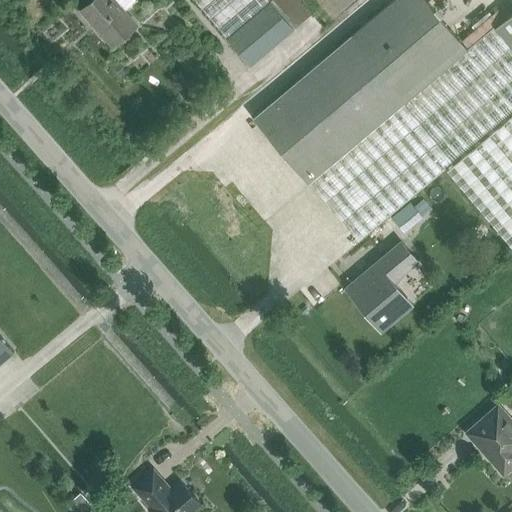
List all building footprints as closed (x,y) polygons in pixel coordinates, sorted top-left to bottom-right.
[(113,45),(138,23),(117,0),(91,0),(80,10),(113,45)] [(195,0),(227,38),(270,1),(269,0),(195,0)] [(467,49),(424,0),(392,0),(253,117),(359,241),(446,168),(511,246),(511,13),(495,28),(494,27),(467,49)] [(269,0),(270,1),(294,28),(294,29),(312,14),(300,0),(269,0)] [(270,1),(227,38),(249,65),(294,28),(270,1)] [(411,202),(392,218),(405,232),(423,217),(411,202)] [(417,260),(401,240),(350,282),(369,306),(364,311),(381,331),(413,304),(393,281),(417,260)] [(0,363),(14,351),(0,334),(0,363)] [(511,421),(500,408),(471,433),(493,457),(493,460),(499,468),(507,468),(511,463),(511,421)] [(182,482),(172,490),(154,469),(134,487),(152,508),(150,510),(151,511),(190,511),(200,503),(182,482)] [(85,511),(96,497),(80,485),(69,499),(85,511)]
